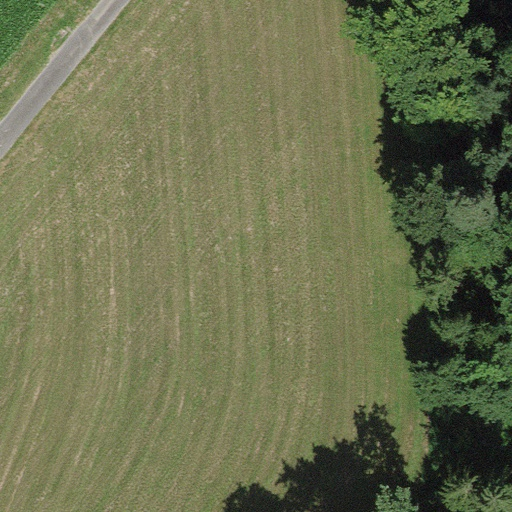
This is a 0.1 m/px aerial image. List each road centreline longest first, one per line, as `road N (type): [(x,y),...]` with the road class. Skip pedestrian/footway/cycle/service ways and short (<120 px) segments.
road 1 (track): [(392,511),(408,492),(422,256),(398,0)]
road 2 (track): [(0,129),(106,0)]
